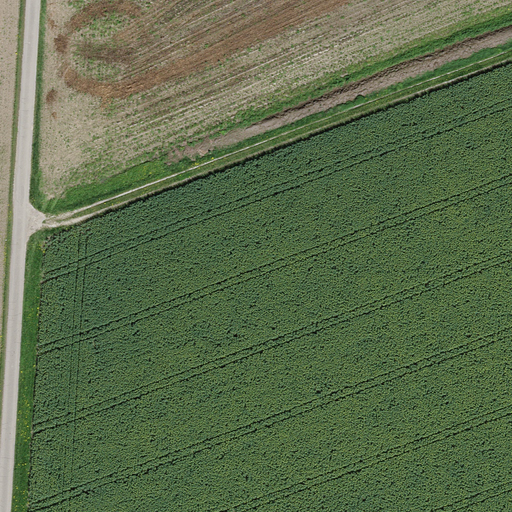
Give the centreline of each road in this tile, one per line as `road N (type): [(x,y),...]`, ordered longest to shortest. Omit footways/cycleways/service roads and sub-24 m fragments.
road 1 (track): [(20,217),(69,218),(511,52)]
road 2 (track): [(32,0),(5,511)]
